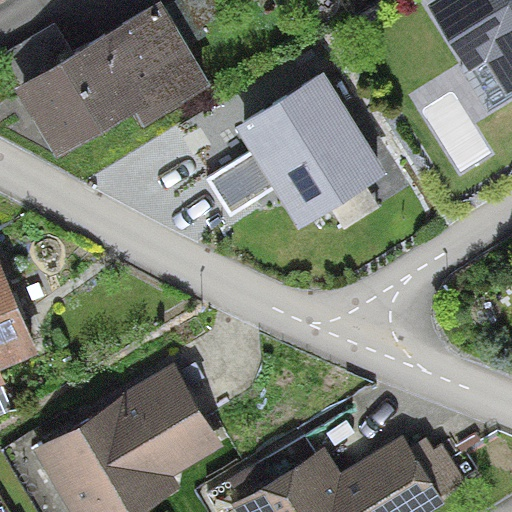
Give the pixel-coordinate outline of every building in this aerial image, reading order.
[(212,84),(161,0),(74,52),(55,22),(0,53),(0,60),(55,157),(135,113),(143,127),(212,84)] [(511,0),(426,0),(421,4),(464,74),(486,60),(507,94),(511,91),(511,0)] [(486,60),(464,74),(487,111),(509,97),(507,94),(486,60)] [(389,173),(324,71),(235,128),(250,151),(207,178),(231,217),(275,189),(300,229),(389,173)] [(0,369),(36,355),(0,267),(0,388),(2,387),(6,386),(0,371),(0,369)] [(172,362),(30,447),(69,511),(141,511),(181,488),(173,476),(223,446),(172,362)] [(0,415),(11,412),(2,387),(0,388),(0,415)] [(343,468),(327,442),(227,503),(232,511),(425,511),(441,502),(437,495),(463,479),(442,444),(434,449),(426,435),(411,444),(403,431),(343,468)]
